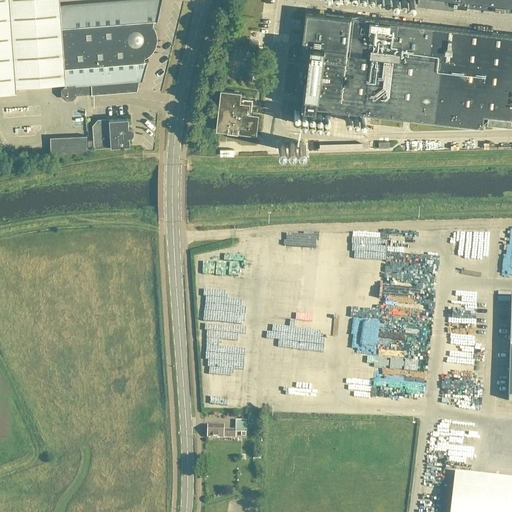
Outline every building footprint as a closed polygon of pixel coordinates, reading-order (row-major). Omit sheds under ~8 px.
[(0,0),(0,92),(15,91),(8,0),(0,0)] [(157,0),(146,0),(60,7),(66,86),(65,86),(61,91),(62,96),(66,100),(72,100),(75,95),(91,94),(91,96),(92,96),(92,95),(136,91),(142,63),(144,63),(146,62),(147,61),(149,59),(150,58),(151,56),(152,55),(153,53),(154,52),(154,50),(155,48),(155,46),(155,44),(155,43),(155,41),(154,39),(154,37),(153,36),(152,34),(151,32),(150,31),(157,0)] [(511,0),(417,0),(416,6),(453,10),(453,7),(511,13),(511,0)] [(487,116),(486,125),(510,128),(511,119),(511,35),(305,12),(294,107),(482,128),(483,116),(487,116)] [(251,110),(252,101),(243,100),(243,103),(239,102),(240,93),(220,90),(215,131),(255,135),(258,115),(248,114),(249,110),(251,110)] [(129,128),(128,128),(127,119),(100,120),(96,125),(97,135),(93,135),(92,135),(93,149),(94,149),(129,146),(129,138),(130,137),(131,137),(132,136),(133,135),(133,134),(133,133),(133,132),(133,131),(132,130),(132,129),(131,129),(130,128),(129,128)] [(87,153),(86,136),(50,138),(51,154),(87,153)] [(387,232),(385,257),(436,260),(436,253),(430,253),(430,245),(424,244),(424,234),(387,232)] [(383,260),(382,246),(367,247),(368,261),(383,260)] [(366,272),(385,273),(385,265),(366,264),(366,272)] [(429,284),(392,281),(393,277),(382,276),(382,279),(362,278),(362,290),(428,294),(429,284)] [(359,294),(359,307),(377,308),(377,294),(359,294)] [(472,344),(474,296),(451,295),(450,313),(458,314),(458,322),(450,322),(450,342),(445,342),(445,353),(472,355),(473,344),(472,344)] [(303,311),(302,303),(291,304),(291,312),(303,311)] [(355,345),(373,344),(372,330),(355,331),(355,345)] [(375,333),(374,352),(388,353),(387,360),(410,362),(410,355),(422,355),(423,342),(409,341),(409,334),(401,333),(400,341),(390,341),(391,334),(375,333)] [(305,361),(296,361),(297,369),(305,368),(305,361)] [(307,365),(308,377),(326,375),(324,363),(307,365)] [(473,391),(473,386),(450,383),(449,393),(456,394),(455,405),(472,408),(473,395),(468,395),(469,391),(473,391)] [(318,399),(319,387),(298,386),(297,399),(318,399)] [(407,399),(408,386),(372,386),(372,399),(407,399)] [(248,414),(248,425),(256,426),(256,430),(258,430),(258,426),(258,414),(248,414)] [(207,439),(235,439),(235,433),(246,434),(246,421),(235,421),(235,431),(223,431),(223,427),(207,427),(207,439)] [(446,468),(446,463),(499,467),(501,445),(457,442),(457,446),(444,446),(444,448),(429,447),(428,467),(446,468)] [(511,511),(511,480),(455,474),(450,511),(511,511)]
